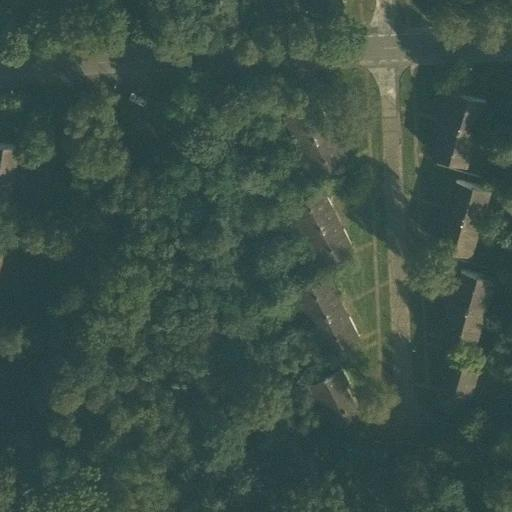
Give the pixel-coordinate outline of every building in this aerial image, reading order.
[(444,86),(424,153),(459,164),(480,96),(444,86)] [(338,158),(315,99),(283,111),(306,170),(338,158)] [(0,197),(14,198),(16,141),(0,140),(0,197)] [(468,252),(478,182),(447,178),(438,248),(468,252)] [(347,248),(323,181),(290,193),(314,259),(347,248)] [(472,340),(488,274),(451,265),(436,331),(472,340)] [(327,270),(295,284),(323,348),(355,333),(327,270)] [(429,403),(462,410),(473,362),(440,354),(429,403)] [(321,370),(330,421),(361,415),(352,364),(321,370)]
